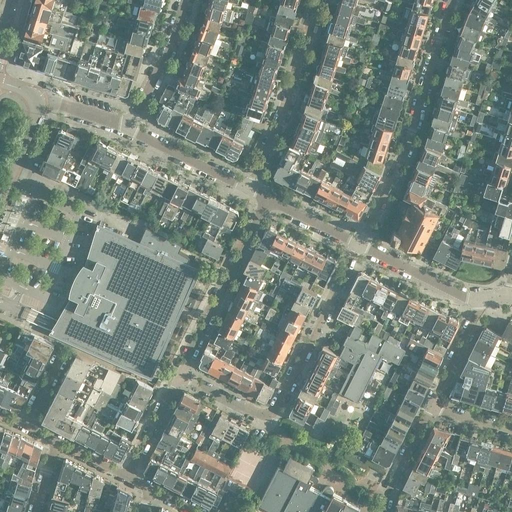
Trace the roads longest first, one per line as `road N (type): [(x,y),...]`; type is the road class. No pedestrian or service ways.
road 1 (residential): [(358,242),(410,132),(449,0)]
road 2 (residential): [(248,186),(281,116),(317,0)]
road 3 (residential): [(270,413),(358,242)]
road 4 (residential): [(180,358),(264,195)]
road 5 (residential): [(127,127),(175,35),(184,0)]
road 6 (residential): [(248,186),(127,127)]
road 7 (residential): [(128,477),(180,358)]
road 8 (residential): [(474,299),(358,242)]
